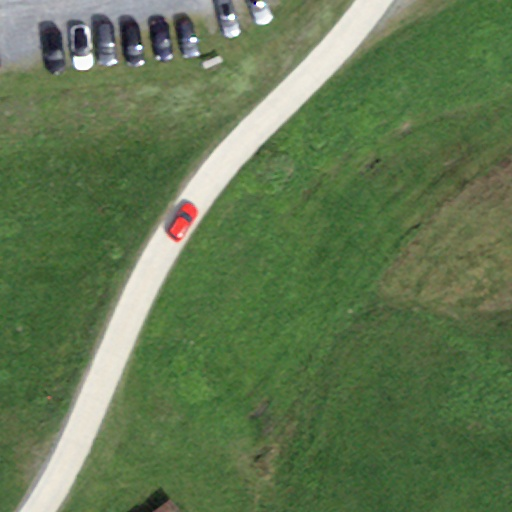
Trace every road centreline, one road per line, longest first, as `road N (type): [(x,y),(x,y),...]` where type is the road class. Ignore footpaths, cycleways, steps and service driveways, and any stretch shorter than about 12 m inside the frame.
road 1 (unclassified): [(59,511),(158,265),(241,153),(387,0)]
road 2 (unknown): [(109,0),(86,24),(0,59)]
